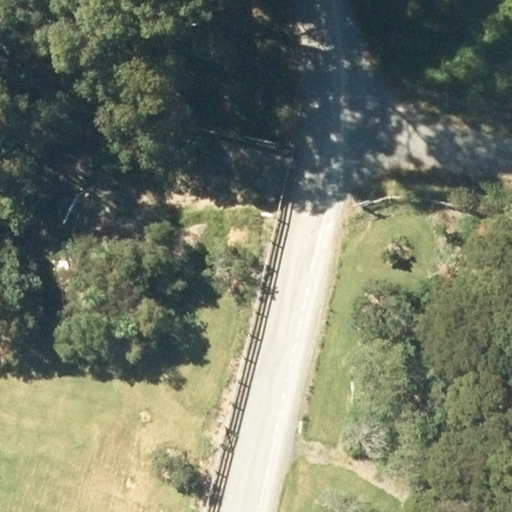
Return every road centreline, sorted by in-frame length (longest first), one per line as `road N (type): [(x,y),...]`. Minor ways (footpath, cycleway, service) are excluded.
road 1 (unclassified): [(229,511),(341,115)]
road 2 (residential): [(511,152),(341,115)]
